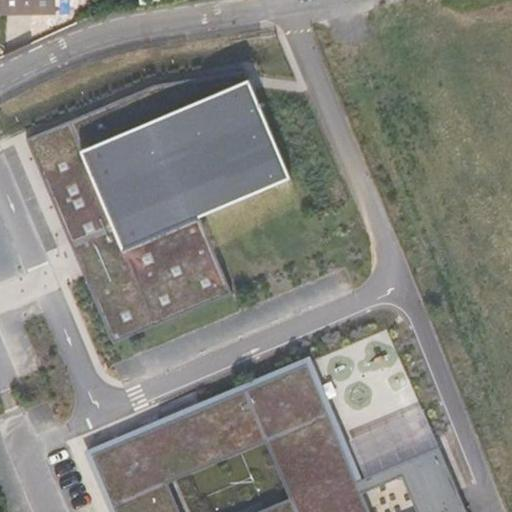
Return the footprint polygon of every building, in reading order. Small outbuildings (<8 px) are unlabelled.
[(53,0),(3,0),(5,18),(24,17),(23,11),(54,8),(53,0)] [(53,0),(54,8),(23,11),(24,17),(60,14),(59,0),(53,0)] [(292,178),(247,70),(155,85),(27,139),(114,344),(233,293),(201,217),(292,178)] [(308,363),(93,454),(117,511),(466,511),(439,447),(365,478),(357,481),(308,363)] [(365,478),(439,447),(424,410),(350,441),(365,478)]
